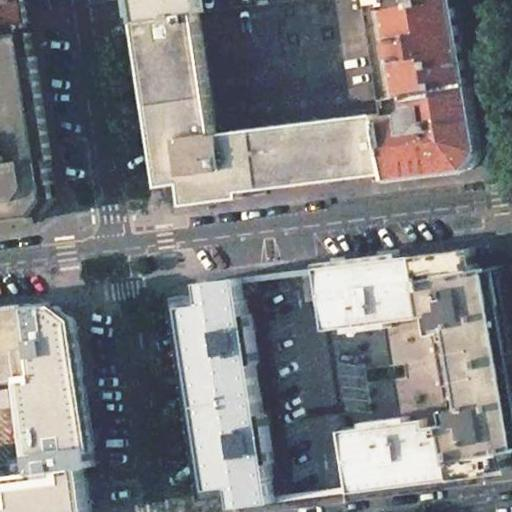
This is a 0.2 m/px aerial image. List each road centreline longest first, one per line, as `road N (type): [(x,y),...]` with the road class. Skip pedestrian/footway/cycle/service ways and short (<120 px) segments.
road 1 (residential): [(511,199),(115,250)]
road 2 (residential): [(115,250),(160,511)]
road 3 (residential): [(72,0),(115,250)]
